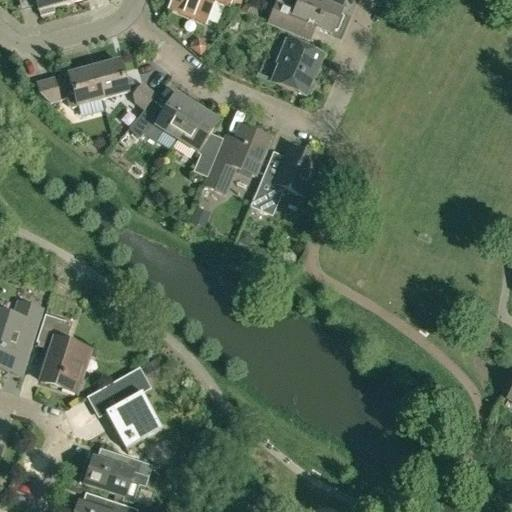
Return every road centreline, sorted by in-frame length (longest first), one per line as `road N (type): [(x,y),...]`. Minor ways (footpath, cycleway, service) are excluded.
road 1 (residential): [(127,13),(191,80),(310,127),(327,121),(368,0)]
road 2 (residential): [(34,511),(54,448),(52,426),(0,403)]
road 3 (residential): [(0,33),(27,45),(90,34),(127,13)]
